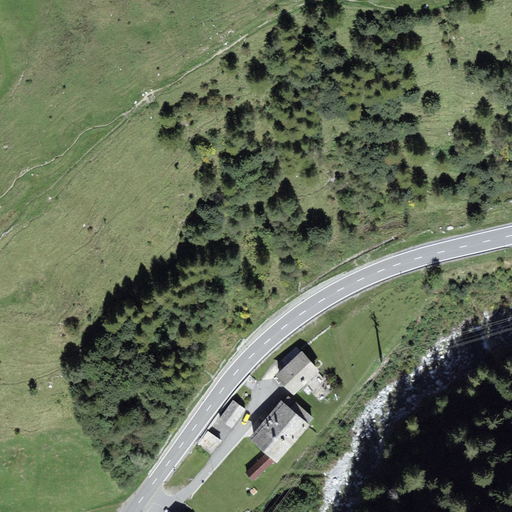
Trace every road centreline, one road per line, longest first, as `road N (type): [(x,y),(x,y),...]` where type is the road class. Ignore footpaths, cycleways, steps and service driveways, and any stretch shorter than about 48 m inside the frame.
road 1 (primary): [(148,490),(235,373),(292,319),(386,268),(511,235)]
road 2 (residential): [(148,490),(178,499),(271,389)]
